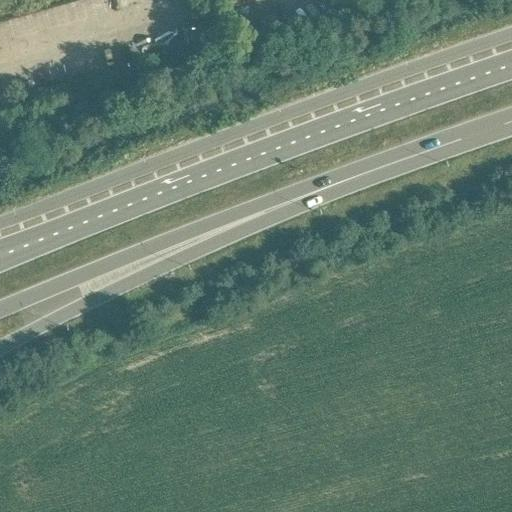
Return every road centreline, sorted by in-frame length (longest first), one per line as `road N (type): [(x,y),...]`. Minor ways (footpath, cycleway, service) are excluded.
road 1 (primary): [(511,64),(0,257)]
road 2 (primary): [(0,347),(191,250),(406,156)]
road 3 (primary): [(0,304),(406,156)]
